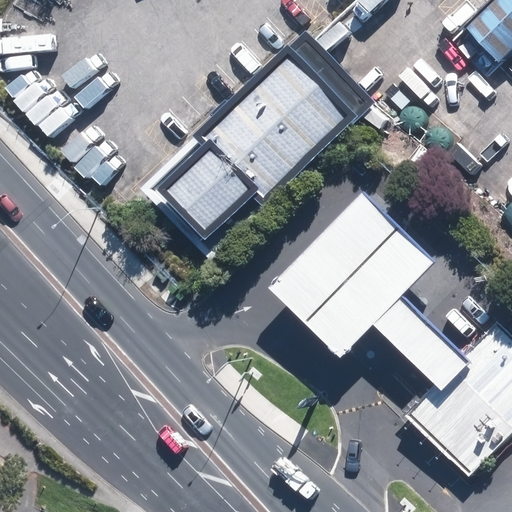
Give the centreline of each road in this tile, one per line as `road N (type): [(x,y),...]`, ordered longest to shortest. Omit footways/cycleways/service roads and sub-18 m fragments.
road 1 (primary): [(0,186),(302,511)]
road 2 (primary): [(206,511),(0,308)]
road 3 (unknown): [(511,129),(487,136),(455,126),(422,109),(404,88),(397,47),(414,0)]
